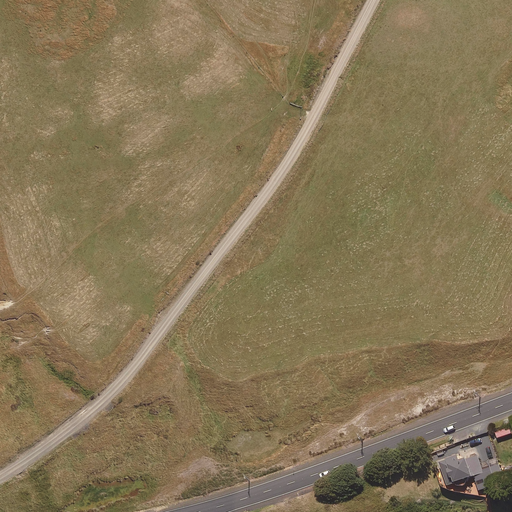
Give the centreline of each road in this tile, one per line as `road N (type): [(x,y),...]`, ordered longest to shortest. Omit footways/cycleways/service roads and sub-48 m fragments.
road 1 (unclassified): [(369,0),(331,91),(285,170),(109,396),(0,474)]
road 2 (secondary): [(511,401),(197,511)]
